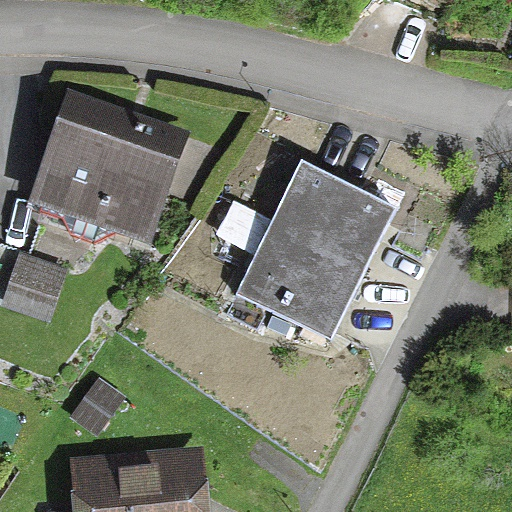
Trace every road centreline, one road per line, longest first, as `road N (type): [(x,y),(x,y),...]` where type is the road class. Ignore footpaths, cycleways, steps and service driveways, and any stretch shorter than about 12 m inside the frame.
road 1 (residential): [(511,123),(315,70),(127,33),(0,28)]
road 2 (residential): [(327,511),(511,148)]
